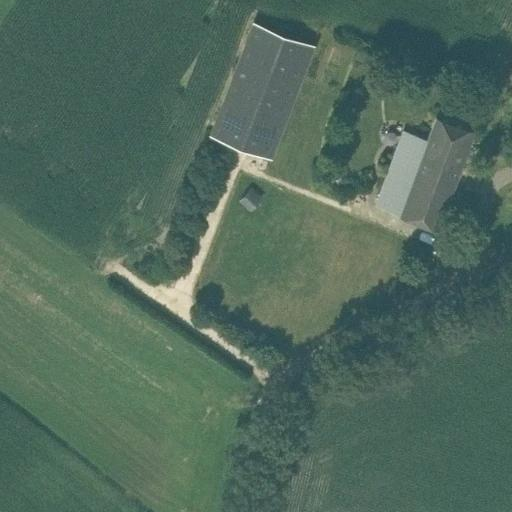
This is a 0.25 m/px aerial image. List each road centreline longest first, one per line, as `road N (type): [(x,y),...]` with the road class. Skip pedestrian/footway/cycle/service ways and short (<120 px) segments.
road 1 (unclassified): [(235,511),(253,433),(285,371),(511,252)]
road 2 (track): [(115,273),(275,385)]
